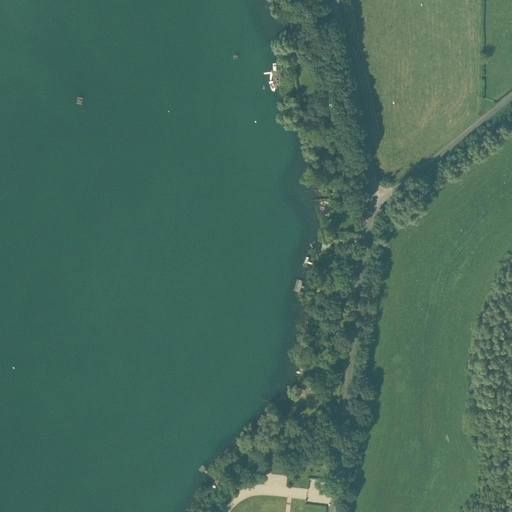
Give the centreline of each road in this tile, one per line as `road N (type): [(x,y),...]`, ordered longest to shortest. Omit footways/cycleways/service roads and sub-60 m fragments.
road 1 (unclassified): [(330,511),(371,196)]
road 2 (unclassified): [(371,196),(334,0)]
road 3 (unclassified): [(371,196),(389,192),(511,94)]
